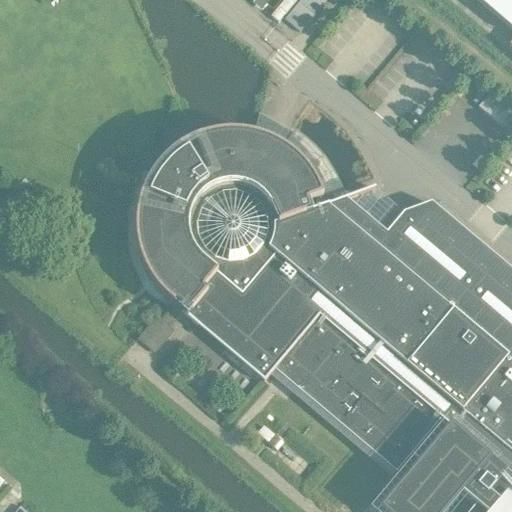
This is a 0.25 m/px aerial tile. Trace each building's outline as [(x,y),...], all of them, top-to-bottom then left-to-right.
[(329,0),(303,0),(285,22),(300,35),(329,0)] [(511,0),(475,0),(511,32),(511,45),(510,48),(511,50),(511,0)] [(511,131),(511,116),(489,97),(479,109),(509,135),(511,131)] [(169,158),(141,264),(181,315),(264,385),(275,373),(396,475),(413,456),(421,463),(379,511),(450,511),(462,498),(476,510),(473,511),(511,511),(511,273),(432,206),(404,216),(390,233),(347,203),(375,192),(375,191),(327,209),(324,199),(323,198),(286,151),(296,135),(295,133),(284,150),(281,148),(280,148),(255,138),(224,135),(170,158),(169,158)] [(137,341),(154,356),(172,334),(155,320),(137,341)] [(257,436),(276,451),(283,443),(279,440),(278,441),(263,428),(257,436)] [(24,482),(12,497),(30,511),(39,511),(48,502),(24,482)]
